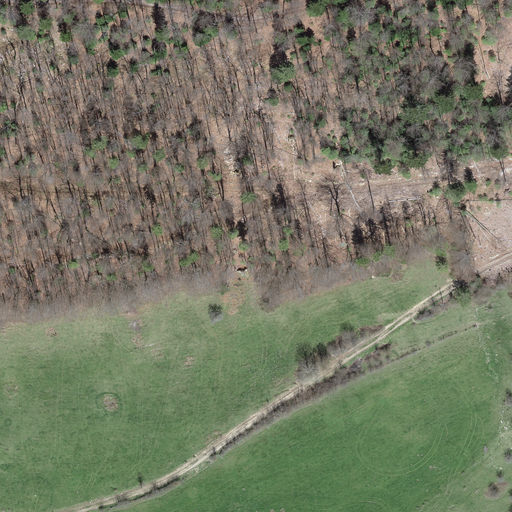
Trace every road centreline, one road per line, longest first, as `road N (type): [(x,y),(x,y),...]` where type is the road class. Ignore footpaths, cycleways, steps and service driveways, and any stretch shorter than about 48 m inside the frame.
road 1 (track): [(511,254),(299,385),(165,481),(68,511)]
road 2 (track): [(121,0),(242,16),(333,0)]
